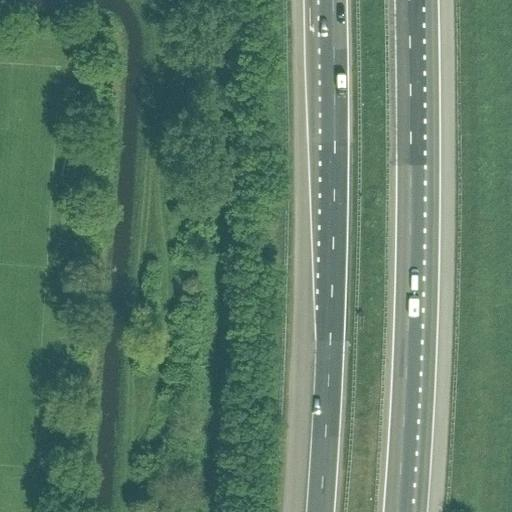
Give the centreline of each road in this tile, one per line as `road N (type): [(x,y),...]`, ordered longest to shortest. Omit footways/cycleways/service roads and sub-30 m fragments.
road 1 (motorway): [(397,511),(413,260),(407,0)]
road 2 (motorway): [(329,0),(332,292),(320,511)]
